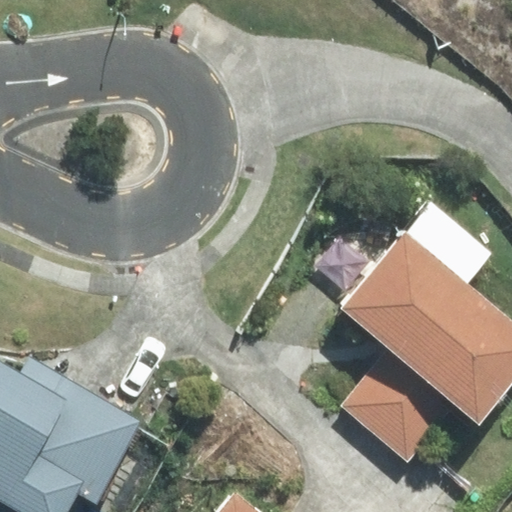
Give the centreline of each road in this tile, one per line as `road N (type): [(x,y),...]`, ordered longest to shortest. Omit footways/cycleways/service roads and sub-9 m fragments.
road 1 (residential): [(192,97),(296,85),(410,94),(463,112),(511,149)]
road 2 (residential): [(192,97),(203,117),(207,160),(188,201),(163,216),(98,224),(0,186)]
road 3 (residential): [(0,87),(137,71),(161,75),(192,97)]
